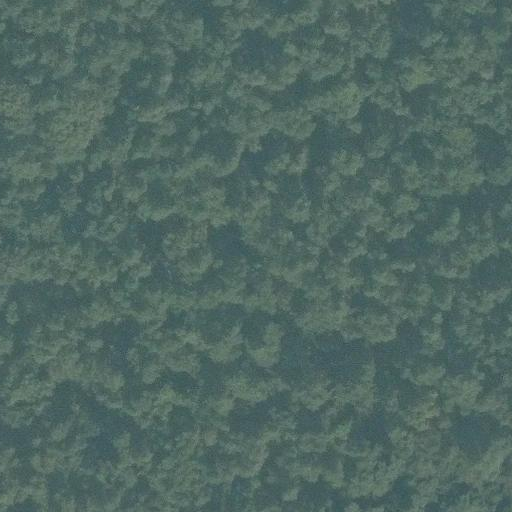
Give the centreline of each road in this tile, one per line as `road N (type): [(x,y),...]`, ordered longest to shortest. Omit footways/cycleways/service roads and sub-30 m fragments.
road 1 (track): [(0,52),(511,435)]
road 2 (track): [(437,382),(431,511)]
